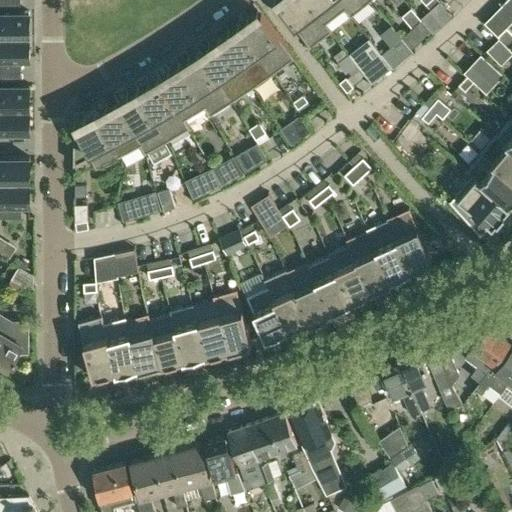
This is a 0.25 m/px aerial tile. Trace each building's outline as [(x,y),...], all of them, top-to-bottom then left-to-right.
[(325,23),(307,0),(277,0),(277,1),(310,46),(332,30),(326,22),(325,23)] [(338,0),(307,0),(325,23),(326,22),(344,8),(345,7),(338,0)] [(369,0),(338,0),(345,7),(344,8),(350,15),(369,0)] [(407,21),(416,13),(411,7),(402,15),(407,21)] [(0,34),(29,34),(29,11),(0,10),(0,34)] [(261,12),(250,20),(241,26),(273,72),(286,62),(294,56),(261,12)] [(430,31),(421,20),(412,28),(422,39),(430,31)] [(221,40),(252,86),(267,76),(273,72),(241,26),(230,34),(221,40)] [(511,32),(511,33),(503,41),(509,47),(511,44),(511,32)] [(29,34),(0,34),(0,57),(29,58),(29,34)] [(402,37),(392,45),(402,57),(412,49),(411,48),(402,37)] [(499,37),(487,49),(501,64),(511,54),(511,50),(509,47),(503,41),(499,37)] [(201,54),(231,100),(248,89),(252,86),(221,40),(210,48),(201,54)] [(367,55),(377,47),(372,41),(362,48),(367,55)] [(231,100),(201,54),(181,66),(205,106),(210,114),(231,100)] [(347,54),(337,61),(346,73),(349,71),(357,65),(348,54),(347,54)] [(464,71),(467,75),(473,81),(477,84),(490,69),(477,57),(464,71)] [(184,119),(185,118),(205,106),(181,66),(161,79),(184,119)] [(467,75),(459,84),(465,89),(473,81),(467,75)] [(339,82),(347,91),(353,86),(346,76),(339,82)] [(140,91),(167,140),(190,127),(185,118),(184,119),(161,79),(140,91)] [(0,105),(29,106),(29,83),(0,83),(0,105)] [(167,140),(140,91),(119,103),(141,144),(140,144),(144,153),(167,140)] [(293,101),(298,107),(308,100),(303,94),(293,101)] [(438,97),(430,107),(436,112),(444,103),(438,97)] [(98,114),(119,155),(140,144),(141,144),(119,103),(98,114)] [(29,106),(0,105),(0,143),(9,143),(9,131),(30,131),(29,106)] [(436,112),(430,107),(422,116),(428,122),(436,112)] [(98,114),(76,125),(79,131),(74,133),(73,163),(74,163),(90,155),(96,167),(119,155),(98,114)] [(496,132),(511,145),(511,116),(511,117),(498,133),(496,131),(496,132)] [(266,131),(259,121),(249,128),(255,138),(266,131)] [(291,122),(282,128),(291,141),(300,135),(291,122)] [(419,129),(410,122),(401,134),(410,141),(419,129)] [(480,150),(511,177),(511,145),(496,132),(480,150)] [(247,149),(236,155),(245,169),(255,163),(247,149)] [(508,202),(511,197),(511,177),(480,150),(480,151),(482,153),(468,168),(510,204),(508,202)] [(0,179),(30,180),(30,156),(0,156),(0,179)] [(354,166),(362,175),(371,166),(362,157),(354,166)] [(232,177),(223,162),(214,167),(223,183),(232,177)] [(354,166),(345,174),(353,183),(362,175),(354,166)] [(510,204),(468,168),(467,169),(472,173),(455,193),(492,225),(510,204)] [(198,175),(185,180),(193,195),(206,190),(198,175)] [(30,180),(0,179),(0,203),(30,203),(30,180)] [(319,191),(324,198),(333,190),(328,184),(319,191)] [(131,197),(137,216),(161,209),(155,190),(131,197)] [(319,191),(310,199),(315,205),(324,198),(319,191)] [(162,205),(173,202),(171,193),(159,196),(162,205)] [(268,194),(260,200),(270,214),(278,208),(268,194)] [(75,221),(76,229),(88,227),(87,219),(87,203),(74,203),(75,221)] [(387,218),(388,218),(410,267),(411,267),(432,257),(409,207),(386,217),(387,218)] [(287,221),(289,225),(299,218),(293,208),(283,215),(287,221)] [(411,267),(410,267),(388,218),(387,218),(366,227),(367,228),(390,278),(391,277),(411,268),(411,267)] [(240,227),(229,232),(236,247),(247,242),(240,227)] [(348,243),(349,243),(370,288),(391,279),(391,277),(390,278),(367,228),(346,238),(348,243)] [(244,235),(248,242),(258,236),(255,229),(244,235)] [(9,241),(0,235),(0,251),(2,252),(9,241)] [(370,288),(349,243),(348,243),(328,253),(328,254),(329,254),(349,299),(350,298),(371,289),(370,288)] [(134,248),(114,252),(117,275),(138,270),(134,248)] [(201,253),(204,261),(215,257),(213,249),(201,253)] [(117,275),(114,252),(95,256),(96,280),(117,275)] [(201,253),(190,257),(192,264),(204,261),(201,253)] [(329,254),(328,254),(309,263),(308,263),(329,310),(330,309),(351,300),(350,298),(349,299),(329,254)] [(330,309),(329,310),(308,263),(309,263),(308,260),(287,269),(286,269),(308,319),(308,321),(331,310),(330,309)] [(26,283),(32,273),(19,264),(13,275),(26,283)] [(160,267),(162,275),(173,272),(172,264),(160,267)] [(160,267),(148,269),(150,277),(162,275),(160,267)] [(267,286),(268,285),(287,327),(286,328),(287,329),(308,319),(286,269),(287,269),(286,268),(264,278),(267,286)] [(84,290),(96,289),(96,281),(84,282),(84,290)] [(265,337),(286,328),(287,327),(268,285),(267,286),(247,295),(265,337)] [(227,347),(227,348),(251,342),(236,288),(213,295),(214,298),(228,347),(227,347)] [(205,353),(227,347),(228,347),(214,298),(193,303),(192,304),(206,352),(205,352),(205,353)] [(193,303),(193,302),(169,309),(170,312),(171,312),(183,356),(182,357),(183,358),(205,352),(206,352),(192,304),(193,303)] [(0,362),(8,368),(18,352),(29,352),(29,318),(13,319),(0,311),(0,362)] [(126,318),(125,318),(138,365),(137,365),(138,367),(160,361),(161,361),(149,318),(150,318),(148,312),(126,318)] [(160,363),(182,357),(183,356),(171,312),(170,312),(150,318),(149,318),(161,361),(160,361),(160,363)] [(93,374),(115,368),(103,321),(104,321),(102,314),(78,320),(93,374)] [(126,315),(104,321),(103,321),(115,368),(115,371),(137,365),(138,365),(125,318),(126,318),(126,315)] [(511,337),(504,331),(501,334),(489,324),(465,355),(478,365),(471,374),(479,380),(496,358),(500,353),(511,337)] [(492,384),(500,391),(511,375),(511,344),(499,361),(496,358),(479,380),(472,389),(475,391),(476,389),(480,392),(486,384),(489,387),(492,384)] [(459,374),(457,369),(447,346),(436,351),(451,384),(459,374)] [(399,359),(421,409),(429,405),(420,382),(430,378),(419,351),(399,359)] [(460,403),(451,384),(436,351),(426,355),(449,409),(459,404),(460,403)] [(411,413),(421,409),(399,359),(378,368),(390,395),(401,390),(411,413)] [(362,375),(350,380),(359,402),(371,397),(362,375)] [(511,375),(500,391),(499,393),(511,402),(511,375)] [(304,446),(316,477),(323,493),(342,485),(326,449),(331,447),(334,439),(330,430),(331,430),(317,394),(289,406),(303,440),(301,441),(304,446)] [(266,414),(278,448),(296,442),(284,408),(266,414)] [(260,454),(278,448),(266,414),(247,421),(260,454)] [(260,454),(247,421),(229,427),(241,463),(249,461),(257,485),(262,484),(260,480),(264,479),(258,462),(262,461),(260,454)] [(511,429),(511,423),(509,421),(497,436),(503,441),(511,429)] [(378,438),(399,468),(420,454),(411,441),(408,443),(399,423),(378,438)] [(226,434),(204,440),(215,477),(236,471),(226,434)] [(180,482),(181,482),(197,478),(202,496),(216,492),(201,439),(171,447),(180,482)] [(473,454),(481,471),(503,461),(495,444),(473,454)] [(296,488),(316,477),(304,446),(294,450),(300,464),(286,469),(296,488)] [(180,482),(171,447),(153,451),(163,487),(171,485),(176,503),(187,500),(181,482),(180,482)] [(163,487),(153,451),(129,458),(139,493),(135,494),(137,500),(140,511),(144,511),(154,509),(149,491),(163,487)] [(442,457),(447,467),(458,461),(453,451),(442,457)] [(126,458),(92,466),(99,495),(103,511),(117,511),(115,506),(137,500),(135,494),(133,487),(126,458)] [(266,459),(262,461),(258,462),(264,479),(272,476),(266,459)] [(391,491),(380,469),(370,475),(380,496),(391,491)] [(431,477),(418,484),(425,497),(438,491),(431,477)] [(274,481),(266,485),(272,500),(280,497),(274,481)] [(418,484),(391,497),(398,511),(432,511),(425,497),(418,484)] [(12,511),(34,501),(30,494),(29,491),(0,492),(0,511),(12,511)] [(467,511),(459,495),(449,500),(454,511),(467,511)] [(398,511),(391,497),(365,510),(365,511),(398,511)] [(39,511),(34,501),(12,511),(39,511)] [(303,507),(305,511),(335,511),(333,508),(325,511),(318,511),(313,502),(303,507)]
